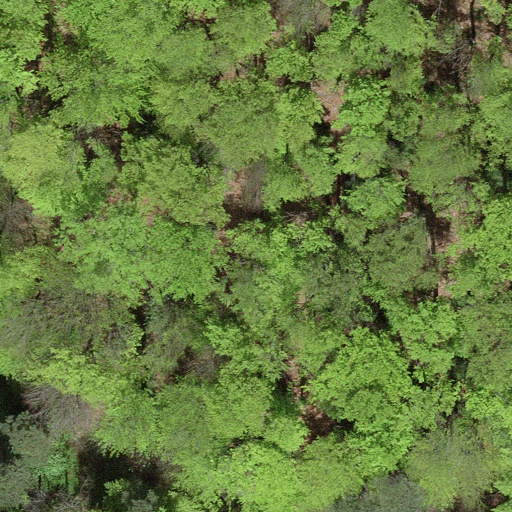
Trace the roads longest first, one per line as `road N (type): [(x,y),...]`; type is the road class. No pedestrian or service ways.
road 1 (track): [(215,499),(511,493)]
road 2 (track): [(215,499),(109,447),(0,361)]
